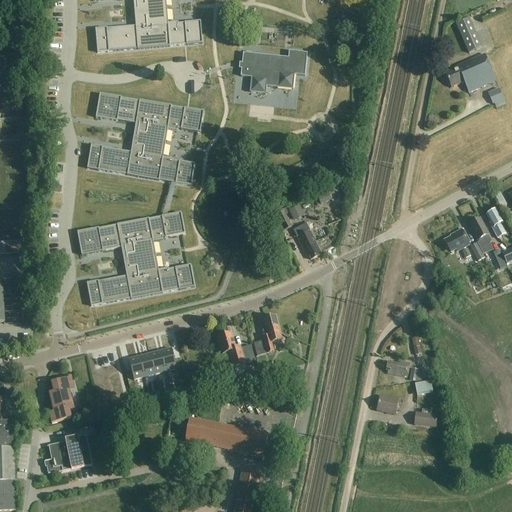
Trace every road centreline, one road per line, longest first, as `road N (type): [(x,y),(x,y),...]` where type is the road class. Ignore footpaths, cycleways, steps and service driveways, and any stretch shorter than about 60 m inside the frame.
road 1 (unclassified): [(42,356),(290,288),(404,225)]
road 2 (unclassified): [(342,511),(377,347),(426,283),(428,260),(404,225)]
road 3 (track): [(404,225),(443,0)]
road 4 (residential): [(28,497),(42,356)]
road 5 (unclassified): [(404,225),(511,167)]
